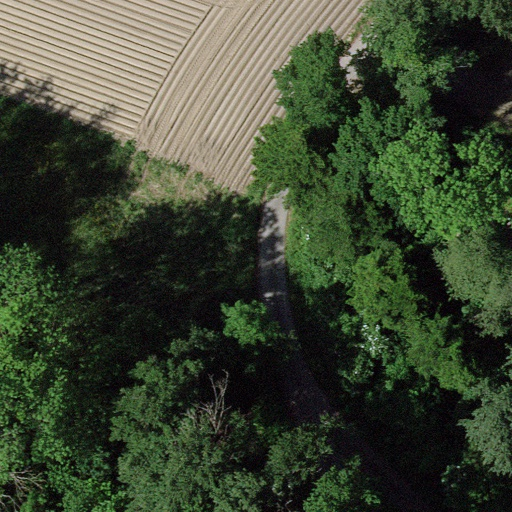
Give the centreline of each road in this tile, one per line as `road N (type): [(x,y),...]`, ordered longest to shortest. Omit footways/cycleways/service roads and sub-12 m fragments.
road 1 (track): [(360,511),(299,419),(273,262),(295,140),(403,0)]
road 2 (track): [(381,24),(511,136)]
road 3 (track): [(418,511),(364,460),(299,419)]
